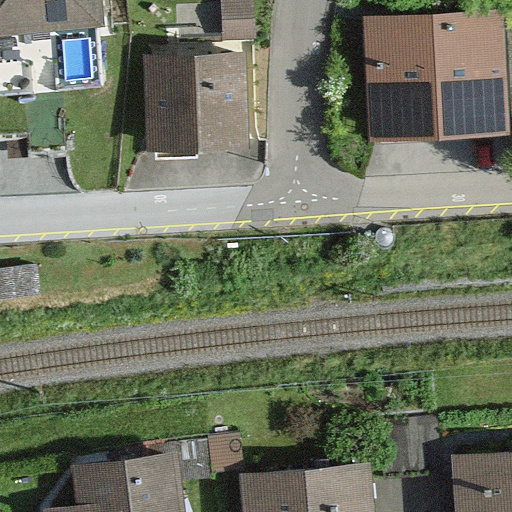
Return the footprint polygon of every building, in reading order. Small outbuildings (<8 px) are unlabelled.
[(107,0),(0,0),(0,35),(110,27),(107,0)] [(511,60),(507,0),(483,0),(367,10),(378,140),(511,129),(511,60)] [(248,44),(143,55),(153,154),(258,144),(248,44)] [(511,511),(511,446),(450,453),(456,511),(511,511)] [(180,511),(172,451),(69,464),(74,511),(180,511)] [(378,511),(377,462),(239,467),(240,511),(378,511)]
